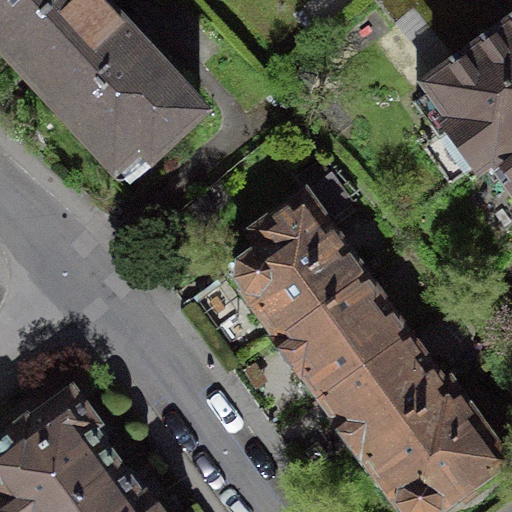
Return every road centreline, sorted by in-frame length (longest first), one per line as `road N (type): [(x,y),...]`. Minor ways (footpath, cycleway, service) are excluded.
road 1 (residential): [(89,277),(267,511)]
road 2 (residential): [(0,191),(89,277)]
